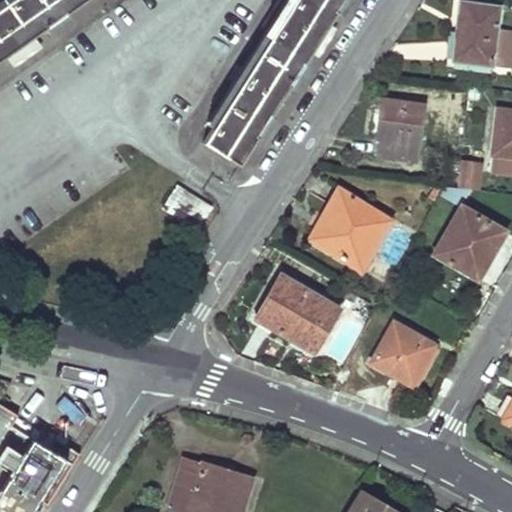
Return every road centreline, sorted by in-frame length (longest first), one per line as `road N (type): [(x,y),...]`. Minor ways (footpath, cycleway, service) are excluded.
road 1 (residential): [(384,0),(158,364)]
road 2 (tertiary): [(158,364),(428,454)]
road 3 (unclassified): [(158,364),(66,511)]
road 4 (residential): [(428,454),(511,307)]
road 5 (tertiary): [(158,364),(77,349),(0,321)]
road 6 (tertiary): [(0,354),(38,367),(158,364)]
